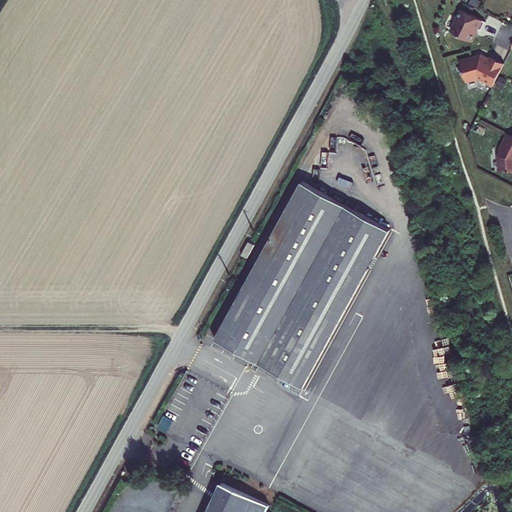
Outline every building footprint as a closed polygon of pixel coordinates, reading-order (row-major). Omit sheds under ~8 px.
[(448,24),(468,34),(475,22),(478,23),(482,15),(458,3),(448,24)] [(485,76),(490,79),(501,57),(488,50),(487,52),(478,47),(477,50),(471,51),(471,50),(458,54),(463,74),(475,71),(478,73),(477,75),(479,77),(480,78),(481,78),(482,78),(484,77),(485,76)] [(511,164),(511,131),(504,127),(496,142),(498,143),(496,148),(497,165),(511,164)] [(303,181),(216,339),(302,386),(388,228),(303,181)] [(257,511),(263,500),(215,476),(199,511),(257,511)]
